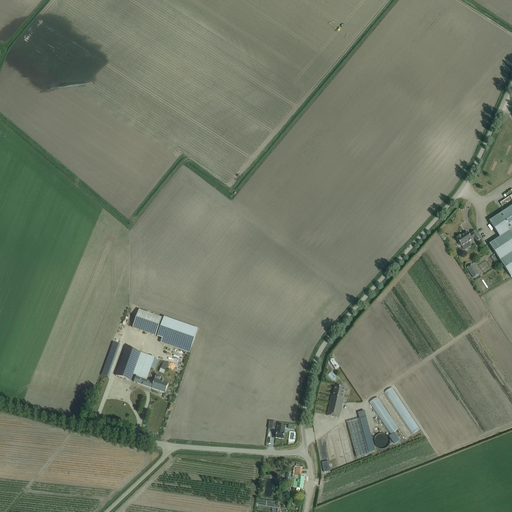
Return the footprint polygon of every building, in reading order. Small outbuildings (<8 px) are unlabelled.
[(511,276),(511,194),(509,197),(511,199),(511,198),(511,205),(489,221),(492,225),(500,237),(489,244),(510,277),(511,276)] [(476,242),(480,239),(475,231),(471,234),(469,235),(467,232),(461,236),(461,235),(456,238),(457,239),(456,239),(461,247),(472,240),(471,238),(474,238),(476,242)] [(479,275),(472,264),(466,268),(473,278),(479,275)] [(133,328),(156,336),(162,318),(139,310),(133,328)] [(164,318),(157,336),(190,348),(197,329),(164,318)] [(118,338),(112,353),(119,355),(124,340),(118,338)] [(133,375),(141,353),(126,347),(116,376),(131,381),(133,375)] [(141,353),(133,375),(136,376),(134,383),(150,388),(152,383),(152,382),(151,382),(146,380),(151,368),(154,359),(155,358),(141,353)] [(337,354),(334,356),(340,365),(343,362),(337,354)] [(152,382),(152,383),(150,388),(165,393),(168,384),(160,381),(161,377),(156,375),(154,382),(152,381),(151,382),(152,382)] [(390,387),(414,429),(422,425),(397,382),(390,387)] [(344,388),(340,387),(335,386),(332,396),(331,396),(327,416),(339,418),(341,407),(343,401),(341,401),(344,388)] [(359,419),(347,422),(356,457),(369,454),(359,419)] [(276,434),(275,438),(283,439),(285,427),(277,426),(277,431),(276,431),(276,434)] [(295,468),(293,488),(296,488),(296,491),(300,492),(300,489),(302,489),(304,478),(304,477),(300,476),(301,469),(295,468)]
